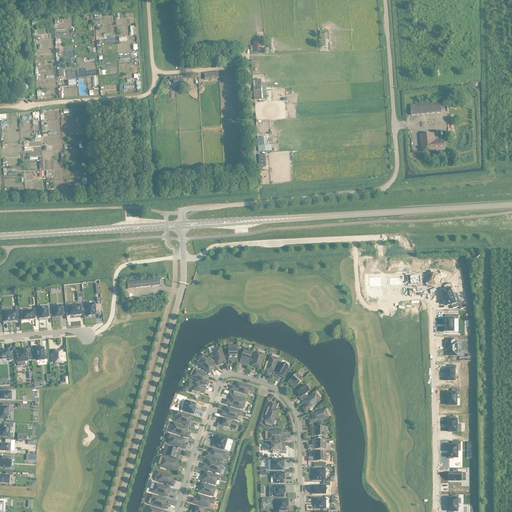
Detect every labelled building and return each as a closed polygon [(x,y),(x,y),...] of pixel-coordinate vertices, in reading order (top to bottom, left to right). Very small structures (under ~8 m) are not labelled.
[(253,80),(254,89),(261,88),(261,80),(253,80)] [(266,88),(261,88),(254,89),(254,100),(267,99),(266,90),(266,88)] [(442,113),(441,103),(410,105),(411,115),(442,113)] [(420,135),(422,152),(445,150),(444,140),(434,141),(433,133),(420,135)] [(261,148),(262,152),(272,151),(271,145),(264,145),(264,137),(257,138),(258,148),(261,148)] [(430,280),(429,283),(428,284),(429,284),(432,285),(432,286),(432,285),(433,285),(436,286),(436,284),(440,286),(443,278),(446,279),(448,275),(441,272),(439,276),(433,273),(432,276),(430,276),(428,280),(430,280)] [(401,278),(389,278),(390,285),(394,285),(397,285),(402,284),(401,281),(405,281),(404,274),(401,275),(401,278)] [(410,275),(407,276),(407,282),(410,282),(410,284),(420,284),(420,276),(410,276),(410,275)] [(381,277),(369,278),(369,287),(381,286),(381,277)] [(135,282),(136,288),(160,285),(159,279),(135,282)] [(442,297),(443,298),(444,301),(445,302),(447,306),(451,304),(453,309),(460,306),(461,309),(466,307),(464,302),(461,303),(460,301),(459,301),(455,303),(452,295),(450,289),(452,288),(451,283),(444,286),(446,291),(442,292),(443,296),(442,296),(443,297),(442,297)] [(80,306),(68,307),(69,316),(81,315),(81,309),(84,309),(83,303),(80,303),(80,306)] [(40,308),(39,308),(40,318),(45,318),(45,317),(48,317),(48,315),(52,315),(51,309),(47,309),(47,308),(47,304),(40,305),(40,308)] [(96,315),(95,312),(102,311),(101,304),(95,305),(95,304),(87,305),(88,317),(93,316),(96,315)] [(55,317),(60,317),(60,316),(63,316),(62,314),(66,314),(65,307),(62,308),(62,306),(54,307),(55,317)] [(5,322),(17,320),(17,316),(20,316),(19,307),(16,308),(16,312),(5,313),(5,322)] [(33,311),(23,312),(24,320),(27,320),(35,319),(34,316),(37,316),(37,310),(33,310),(33,311)] [(446,319),(445,319),(445,332),(453,332),(453,319),(458,319),(458,315),(446,315),(446,319)] [(448,355),(458,355),(458,342),(454,342),(454,339),(448,339),(448,342),(446,342),(446,350),(448,350),(448,355)] [(228,358),(228,365),(232,365),(232,359),(233,359),(233,361),(237,361),(237,346),(228,346),(228,358)] [(215,355),(214,356),(217,364),(221,363),(221,362),(222,362),(222,363),(226,361),(221,347),(213,350),(215,355)] [(45,360),(44,357),(47,356),(47,350),(44,350),(43,349),(41,349),(41,348),(37,349),(38,361),(45,360)] [(249,352),(249,349),(245,348),(245,350),(244,350),(241,360),(245,362),(245,364),(248,365),(252,353),(249,352)] [(17,356),(16,356),(16,361),(17,361),(17,362),(25,361),(28,361),(31,360),(31,351),(26,352),(26,350),(26,349),(25,350),(22,350),(21,350),(21,351),(16,352),(17,356)] [(256,368),(260,369),(265,352),(258,350),(255,358),(254,357),(251,366),(255,367),(257,367),(256,368)] [(9,351),(0,351),(0,359),(9,359),(9,361),(13,361),(12,352),(9,353),(9,351)] [(62,354),(61,352),(57,352),(57,353),(54,353),(55,354),(51,355),(52,363),(55,362),(55,363),(56,363),(56,364),(62,364),(62,363),(62,362),(66,362),(65,353),(62,354)] [(270,362),(266,361),(264,370),(269,372),(270,371),(271,372),(274,373),(279,357),(272,354),(270,362)] [(197,362),(209,373),(212,370),(209,368),(210,367),(211,368),(213,365),(202,355),(199,358),(200,359),(197,362)] [(288,368),(288,367),(282,363),(277,373),(283,376),(282,377),(284,379),(291,369),(288,368)] [(450,369),(447,369),(447,374),(447,376),(447,381),(455,381),(455,369),(456,369),(456,366),(450,366),(450,369)] [(197,378),(196,380),(207,385),(209,382),(205,380),(206,379),(208,376),(205,374),(201,372),(193,368),(190,375),(197,378)] [(300,377),(302,375),(299,372),(297,374),(297,373),(294,376),(293,375),(291,377),(292,378),(289,381),(296,387),(303,379),(300,377)] [(61,382),(59,382),(59,385),(68,385),(67,376),(62,377),(63,381),(61,382)] [(188,388),(192,390),(191,393),(199,395),(200,392),(202,393),(204,387),(190,382),(188,388)] [(238,386),(239,387),(239,388),(232,386),(230,390),(234,391),(233,393),(247,397),(247,395),(249,396),(251,391),(252,391),(253,388),(239,383),(238,386)] [(302,400),(304,399),(307,397),(305,394),(309,391),(305,385),(297,391),(301,397),(299,398),(302,400)] [(0,395),(0,399),(11,400),(11,393),(9,393),(9,390),(2,390),(2,393),(1,393),(1,395),(0,395)] [(452,393),(448,393),(448,405),(457,405),(457,394),(460,394),(460,390),(452,390),(452,393)] [(317,405),(315,402),(322,397),(317,391),(303,402),(305,405),(306,404),(307,405),(303,408),(305,412),(309,409),(310,411),(317,405)] [(237,406),(244,408),(247,401),(231,396),(230,400),(231,400),(230,401),(226,400),(225,404),(237,407),(237,406)] [(186,401),(183,410),(193,414),(195,408),(194,407),(195,404),(186,401)] [(273,409),(275,405),(272,403),(270,407),(268,407),(265,415),(268,416),(265,424),(272,427),(278,411),(275,409),(275,410),(273,409)] [(0,407),(0,410),(0,418),(7,419),(8,408),(9,408),(9,405),(3,404),(3,408),(0,407)] [(220,415),(240,421),(242,412),(229,408),(228,412),(229,412),(229,413),(222,411),(220,415)] [(311,414),(312,418),(313,417),(313,419),(309,420),(310,424),(323,420),(322,418),(330,416),(328,409),(311,414)] [(189,419),(190,416),(176,411),(175,415),(177,416),(176,421),(186,424),(189,425),(190,421),(187,420),(187,419),(189,419)] [(450,420),(448,420),(448,432),(457,432),(461,431),(461,424),(457,425),(457,420),(456,420),(456,417),(450,417),(450,420)] [(221,424),(218,423),(217,427),(223,429),(230,431),(231,428),(235,430),(237,423),(223,419),(221,424)] [(2,426),(1,436),(9,437),(9,427),(13,427),(13,424),(5,423),(5,426),(2,426)] [(171,430),(177,432),(177,434),(189,437),(190,434),(186,432),(186,431),(187,431),(188,428),(185,427),(174,423),(171,430)] [(325,431),(325,427),(314,427),(314,436),(318,436),(318,438),(322,438),(322,436),(325,436),(325,435),(327,435),(327,431),(325,431)] [(286,441),(286,437),(282,437),(282,435),(283,435),(283,432),(265,432),(265,439),(274,439),(274,441),(286,441)] [(169,434),(168,438),(170,439),(168,444),(178,446),(177,449),(181,451),(182,448),(185,449),(186,445),(183,444),(179,443),(180,442),(181,442),(182,439),(169,434)] [(216,435),(214,442),(216,443),(214,446),(224,449),(228,451),(232,440),(227,439),(216,435)] [(0,444),(0,451),(10,452),(10,451),(14,451),(15,441),(11,441),(11,440),(5,439),(5,444),(0,444)] [(315,440),(315,446),(308,446),(308,450),(315,450),(315,449),(325,449),(325,440),(315,440)] [(452,446),(449,446),(449,458),(457,458),(457,446),(460,446),(460,442),(452,442),(452,446)] [(280,453),(280,454),(286,454),(286,450),(282,450),(282,444),(268,444),(268,450),(272,450),(272,453),(280,453)] [(163,455),(175,458),(175,459),(181,461),(183,457),(177,455),(177,454),(180,454),(181,451),(177,449),(166,446),(163,455)] [(213,453),(214,453),(214,455),(207,452),(206,456),(222,462),(224,457),(226,458),(227,454),(214,450),(213,453)] [(308,458),(308,462),(315,462),(315,461),(326,461),(326,460),(328,460),(328,456),(326,456),(326,452),(313,452),(313,456),(315,456),(315,458),(308,458)] [(0,459),(0,467),(5,467),(5,468),(9,469),(9,468),(10,468),(11,457),(3,456),(3,460),(0,459)] [(166,467),(166,468),(178,472),(179,468),(175,467),(175,465),(176,466),(177,462),(160,457),(158,464),(166,467)] [(207,464),(208,464),(207,465),(203,464),(202,468),(214,472),(215,470),(220,472),(223,465),(208,460),(207,464)] [(284,460),(271,460),(271,470),(282,470),(282,466),(284,466),(284,460)] [(315,473),(313,473),(313,480),(323,480),(325,480),(325,469),(315,469),(315,473)] [(457,473),(449,473),(449,481),(462,481),(462,473),(467,473),(466,469),(457,469),(457,473)] [(13,472),(5,472),(5,475),(0,474),(0,483),(10,484),(10,476),(12,476),(13,472)] [(156,475),(158,476),(157,481),(167,484),(170,485),(174,486),(175,482),(168,480),(168,479),(170,479),(171,476),(157,472),(156,475)] [(206,476),(207,476),(207,478),(203,476),(202,480),(215,485),(217,480),(219,481),(220,477),(207,472),(206,476)] [(274,477),(271,477),(271,483),(274,483),(283,483),(283,479),(284,479),(284,473),(274,473),(274,477)] [(153,491),(159,492),(158,494),(167,497),(168,493),(168,491),(169,491),(170,488),(169,488),(166,487),(155,483),(153,491)] [(200,487),(201,487),(200,488),(199,492),(207,495),(208,493),(213,495),(216,488),(201,483),(200,487)] [(323,486),(314,486),(314,494),(326,494),(326,486),(330,486),(330,483),(323,483),(323,486)] [(285,486),(273,486),(274,497),(283,497),(283,493),(285,493),(285,486)] [(148,503),(167,509),(169,505),(162,503),(162,502),(163,502),(164,499),(151,495),(148,503)] [(452,499),(449,499),(449,511),(450,511),(453,511),(454,511),(458,511),(458,499),(461,499),(461,495),(452,496),(452,499)] [(199,499),(201,499),(200,501),(193,499),(192,502),(211,508),(213,504),(214,504),(215,500),(200,496),(199,499)] [(325,499),(315,499),(315,505),(317,505),(317,509),(325,509),(325,499)] [(288,500),(277,500),(278,510),(286,510),(286,506),(288,506),(288,500)]
